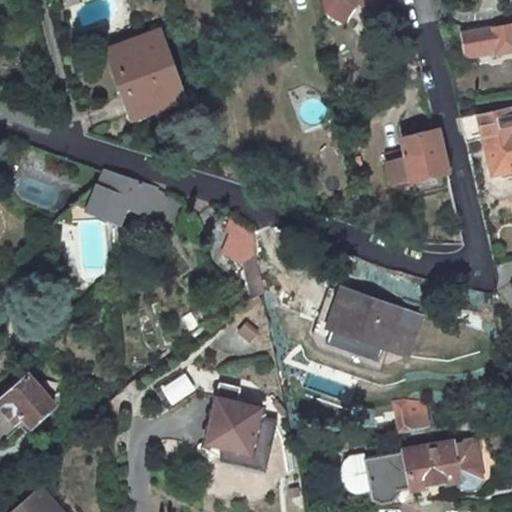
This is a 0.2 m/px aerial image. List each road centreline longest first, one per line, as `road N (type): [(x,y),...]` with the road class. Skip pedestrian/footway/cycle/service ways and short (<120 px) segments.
road 1 (residential): [(477,274),(419,268),(0,114)]
road 2 (residential): [(417,0),(477,274)]
